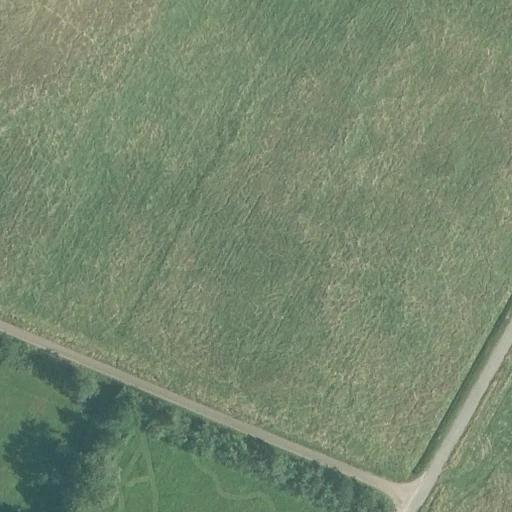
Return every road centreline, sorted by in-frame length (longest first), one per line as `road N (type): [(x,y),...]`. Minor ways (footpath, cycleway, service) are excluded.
road 1 (track): [(417,501),(0,325)]
road 2 (unclassified): [(411,511),(511,333)]
